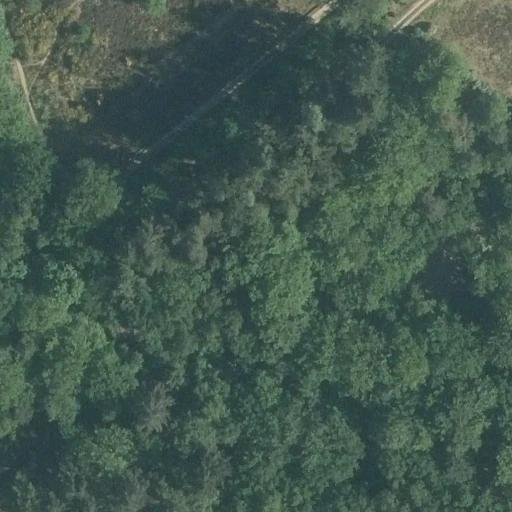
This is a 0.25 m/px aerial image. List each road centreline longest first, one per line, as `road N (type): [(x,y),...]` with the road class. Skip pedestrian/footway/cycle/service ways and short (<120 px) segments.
road 1 (track): [(441,0),(69,262)]
road 2 (unclassified): [(309,511),(58,251),(0,205)]
road 3 (track): [(325,0),(124,169),(66,234)]
